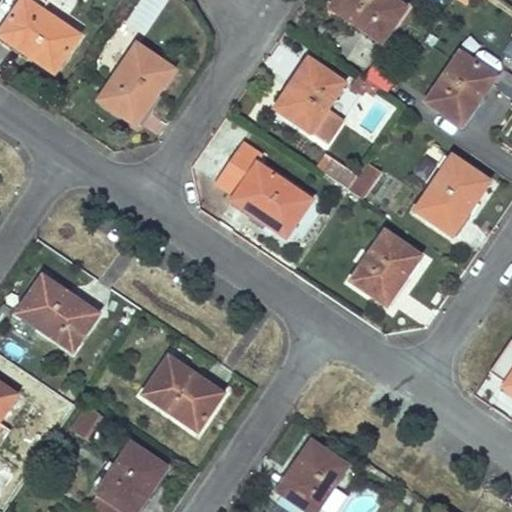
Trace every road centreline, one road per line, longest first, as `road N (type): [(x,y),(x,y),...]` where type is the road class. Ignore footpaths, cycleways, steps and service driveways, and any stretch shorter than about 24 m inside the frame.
road 1 (residential): [(142,198),(329,328)]
road 2 (residential): [(235,0),(234,58),(142,198)]
road 3 (residential): [(329,328),(204,511)]
road 4 (residential): [(416,384),(511,238)]
